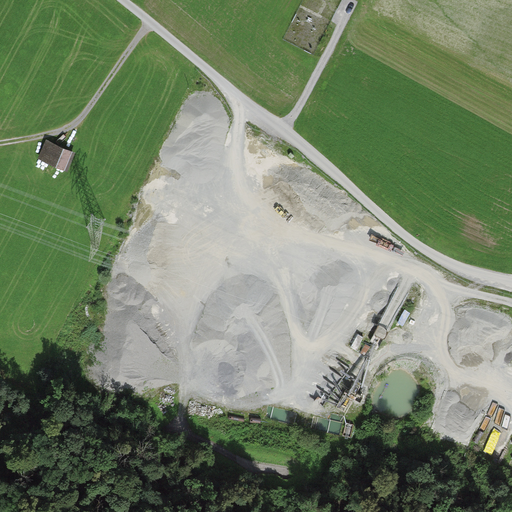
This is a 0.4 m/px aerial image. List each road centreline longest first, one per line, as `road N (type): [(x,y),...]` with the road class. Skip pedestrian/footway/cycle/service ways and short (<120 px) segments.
road 1 (unclassified): [(125,0),(286,129),(412,244),(473,272),(511,279)]
road 2 (track): [(152,21),(79,120),(0,141)]
